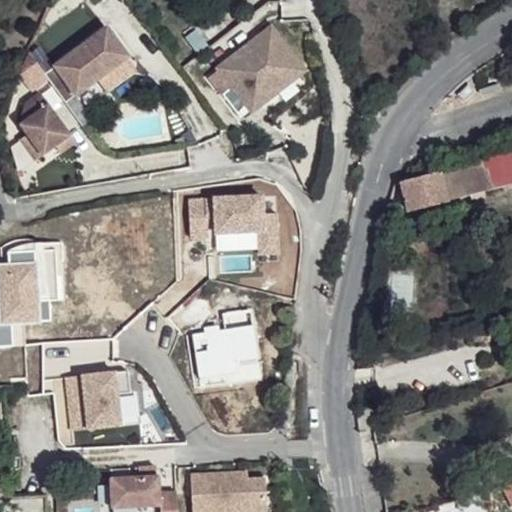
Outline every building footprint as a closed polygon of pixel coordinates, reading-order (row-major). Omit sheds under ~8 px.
[(44,74),(64,102),(99,78),(125,58),(126,57),(105,28),(44,74)] [(302,71),(271,30),(208,77),(239,118),(302,71)] [(27,51),(16,77),(23,86),(42,72),(27,51)] [(99,78),(108,91),(133,71),(125,58),(99,78)] [(75,143),(39,93),(23,104),(19,124),(27,135),(19,140),(35,161),(55,147),(60,154),(75,143)] [(455,173),(459,187),(489,178),(491,185),(511,178),(511,146),(453,165),(455,173)] [(439,170),(446,193),(460,188),(459,187),(455,173),(453,165),(439,170)] [(399,182),(406,209),(447,197),(446,193),(439,170),(399,182)] [(263,197),(190,201),(190,244),(259,242),(260,256),(282,255),(280,216),(264,216),(263,197)] [(65,246),(33,246),(34,257),(9,258),(11,273),(0,272),(0,345),(24,346),(24,326),(50,325),(48,300),(65,300),(65,246)] [(115,378),(65,380),(70,434),(89,432),(90,441),(122,438),(115,378)] [(264,511),(263,479),(245,480),(233,481),(232,473),(189,476),(190,511),(264,511)] [(245,480),(245,473),(232,473),(233,481),(245,480)] [(175,511),(174,492),(157,493),(157,481),(141,482),(138,477),(108,479),(110,508),(158,505),(158,511),(175,511)] [(511,503),(511,483),(503,486),(511,503)] [(11,496),(11,511),(46,511),(45,495),(11,496)]
